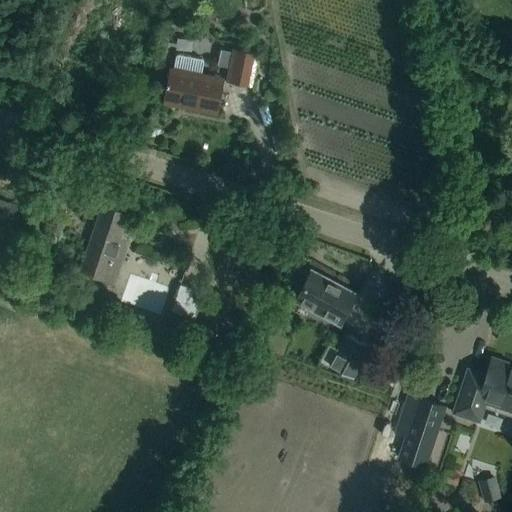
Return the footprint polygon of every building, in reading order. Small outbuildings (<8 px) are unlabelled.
[(257,53),(233,48),(226,82),(250,87),(257,53)] [(168,82),(164,102),(165,102),(166,97),(194,103),(193,108),(216,112),(220,93),(223,78),(202,73),(204,61),(203,58),(179,54),(176,55),(174,68),(171,67),(168,82)] [(13,204),(0,200),(0,219),(4,221),(6,216),(13,218),(16,205),(13,204)] [(102,205),(95,224),(80,269),(113,280),(124,249),(116,246),(127,214),(102,205)] [(292,280),(285,294),(295,300),(318,312),(339,323),(346,310),(355,293),(334,281),(332,285),(309,273),(303,286),(292,280)] [(180,285),(171,312),(194,319),(203,292),(180,285)] [(163,328),(178,333),(182,320),(167,315),(163,328)] [(272,353),(280,337),(285,327),(274,321),(260,349),(272,353)] [(224,338),(224,341),(226,342),(228,343),(231,344),(233,343),(235,341),(236,339),(236,337),(235,334),(233,332),(231,331),(229,331),(227,332),(225,334),(224,336),(224,338)] [(330,347),(323,359),(353,376),(369,345),(345,332),(336,350),(330,347)] [(468,369),(462,388),(454,411),(478,419),(485,397),(511,406),(511,367),(490,361),(486,375),(468,369)] [(408,393),(395,431),(407,434),(399,457),(426,466),(438,428),(446,405),(408,393)] [(478,481),(484,503),(501,499),(495,476),(478,481)]
